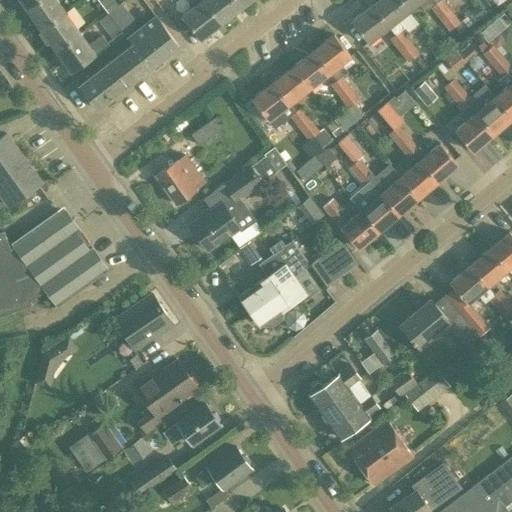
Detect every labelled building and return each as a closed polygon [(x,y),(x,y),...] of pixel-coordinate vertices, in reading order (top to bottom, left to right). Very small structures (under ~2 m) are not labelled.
[(19,0),(25,9),(37,0),(19,0)] [(37,0),(25,9),(40,30),(65,12),(56,0),(37,0)] [(97,0),(108,13),(118,6),(112,0),(97,0)] [(221,24),(202,0),(187,0),(193,7),(181,16),(200,40),(221,24)] [(241,8),(234,0),(202,0),(221,24),(241,8)] [(398,19),(409,11),(400,0),(377,0),(372,5),(389,26),(395,35),(400,31),(404,28),(398,19)] [(433,0),(400,0),(409,11),(418,4),(424,12),(430,7),(435,3),(433,0)] [(430,7),(439,19),(450,10),(441,0),(438,0),(435,3),(430,7)] [(389,26),(372,5),(351,21),(368,43),(389,26)] [(459,22),(450,10),(439,19),(449,31),(459,22)] [(65,12),(40,30),(55,51),(80,33),(65,12)] [(155,15),(136,30),(127,37),(132,44),(151,68),(179,46),(155,15)] [(389,39),(399,51),(409,42),(400,31),(395,35),(389,39)] [(80,33),(55,51),(71,72),(108,45),(100,34),(87,43),(80,33)] [(340,65),(350,56),(334,35),(313,51),(329,73),(336,81),(341,76),(346,73),(340,65)] [(419,54),(409,42),(399,51),(408,62),(419,54)] [(151,68),(132,44),(106,65),(124,88),(151,68)] [(502,56),(493,46),(483,54),(494,67),(499,62),(497,60),(502,56)] [(454,48),(446,61),(460,68),(467,56),(454,48)] [(329,73),(313,51),(293,67),(309,88),(329,73)] [(511,68),(511,67),(502,56),(497,60),(499,62),(494,67),(501,76),(502,76),(507,72),(511,68)] [(124,88),(106,65),(79,85),(97,110),(124,88)] [(309,88),(293,67),(272,83),(289,104),(309,88)] [(505,88),(494,97),(511,118),(511,117),(511,78),(507,72),(502,76),(501,76),(498,79),(505,88)] [(330,85),(338,95),(344,91),(346,94),(351,90),(341,76),(336,81),(330,85)] [(443,87),(454,100),(459,95),(457,93),(462,89),(453,79),(443,87)] [(426,106),(436,97),(424,82),(413,90),(426,106)] [(289,104),(272,83),(251,99),(274,128),(290,116),(295,112),(289,104)] [(475,113),(492,134),(511,118),(494,97),(483,83),(468,96),(473,102),(468,106),(475,113)] [(468,96),(462,89),(457,93),(459,95),(454,100),(463,110),(468,106),(473,102),(468,96)] [(359,100),(351,90),(346,94),(344,91),(338,95),(349,108),(359,100)] [(290,116),(300,129),(305,125),(303,123),(309,119),(301,108),(295,112),(290,116)] [(492,134),(475,113),(454,130),(472,151),(492,134)] [(223,127),(216,116),(190,132),(197,143),(223,127)] [(319,132),(309,119),(303,123),(305,125),(300,129),(308,140),(319,132)] [(388,134),(398,146),(408,137),(398,125),(388,134)] [(11,129),(0,136),(0,191),(10,206),(46,181),(11,129)] [(347,134),(338,142),(354,161),(364,152),(347,134)] [(418,148),(408,137),(398,146),(407,157),(418,148)] [(457,165),(439,144),(419,161),(436,182),(457,165)] [(207,196),(215,207),(190,225),(207,249),(237,228),(240,231),(255,220),(240,198),(286,164),(273,148),(264,155),(265,156),(251,166),(250,164),(222,184),(207,196)] [(196,188),(204,183),(184,155),(177,161),(176,160),(155,175),(175,204),(197,189),(196,188)] [(318,155),(298,166),(304,176),(323,165),(318,155)] [(349,168),(358,178),(362,174),(365,176),(370,172),(360,159),(349,168)] [(436,182),(419,161),(401,176),(399,177),(417,199),(436,182)] [(398,215),(417,199),(399,177),(401,176),(389,163),(374,176),(378,181),(373,186),(380,194),(398,215)] [(358,178),(367,190),(373,186),(378,181),(374,176),(370,172),(365,176),(362,174),(358,178)] [(398,215),(380,194),(360,211),(378,232),(398,215)] [(333,198),(323,207),(358,249),(378,232),(360,211),(349,198),(339,206),(333,198)] [(56,304),(103,270),(60,210),(13,243),(15,246),(9,248),(3,232),(0,232),(0,317),(31,305),(30,303),(47,291),(56,304)] [(511,237),(508,232),(488,249),(506,270),(511,265),(511,237)] [(249,241),(238,249),(248,264),(260,256),(249,241)] [(260,264),(268,275),(240,296),(248,308),(309,265),(292,241),(284,247),(280,241),(271,247),(275,253),(260,264)] [(506,270),(488,249),(469,265),(487,287),(487,286),(506,270)] [(264,326),(271,327),(282,319),(282,313),(281,311),(306,293),(298,282),(308,275),(319,290),(342,273),(328,252),(309,265),(248,308),(260,326),(263,324),(264,326)] [(487,287),(469,265),(449,282),(454,288),(445,296),(477,333),(486,325),(467,303),(477,295),(484,302),(488,299),(494,294),(487,286),(487,287)] [(488,299),(499,311),(503,308),(501,305),(507,300),(499,290),(494,294),(488,299)] [(134,348),(171,323),(151,294),(114,319),(134,348)] [(477,333),(445,296),(444,295),(434,303),(430,299),(400,324),(419,347),(447,324),(466,346),(479,336),(477,333)] [(507,321),(511,317),(511,305),(507,300),(501,305),(503,308),(499,311),(507,321)] [(360,363),(368,373),(395,352),(377,328),(363,338),(374,353),(360,363)] [(54,346),(62,358),(76,349),(68,337),(54,346)] [(381,363),(392,378),(404,368),(393,354),(381,363)] [(163,421),(159,416),(197,388),(177,360),(157,375),(154,372),(136,385),(150,405),(140,412),(143,415),(135,421),(145,434),(163,421)] [(318,408),(347,387),(360,378),(349,364),(337,373),(338,373),(321,385),(316,382),(310,387),(311,392),(308,394),(318,408)] [(35,382),(49,385),(53,370),(39,366),(35,382)] [(400,396),(416,383),(405,368),(404,368),(392,378),(388,381),(400,396)] [(404,393),(417,410),(449,385),(436,369),(404,393)] [(318,408),(330,425),(360,404),(347,387),(318,408)] [(511,392),(498,403),(511,419),(511,418),(511,392)] [(360,404),(330,425),(340,439),(369,418),(368,416),(380,409),(372,396),(360,404)] [(220,426),(218,422),(220,419),(216,414),(213,415),(206,405),(165,433),(172,444),(186,435),(193,445),(220,426)] [(86,470),(120,445),(103,421),(69,445),(86,470)] [(373,484),(411,457),(386,421),(347,449),(373,484)] [(216,477),(222,486),(223,487),(251,468),(248,465),(250,462),(246,457),(243,457),(236,447),(194,476),(201,487),(216,477)] [(494,511),(496,499),(497,492),(501,490),(500,488),(511,479),(511,454),(488,473),(439,511),(494,511)] [(130,480),(139,493),(176,468),(167,455),(130,480)] [(429,509),(453,492),(443,477),(440,473),(416,490),(415,489),(389,508),(391,511),(427,511),(430,510),(429,509)] [(172,503),(191,490),(183,476),(162,490),(172,503)] [(511,502),(511,479),(500,488),(501,490),(497,492),(496,499),(503,509),(511,502)]
